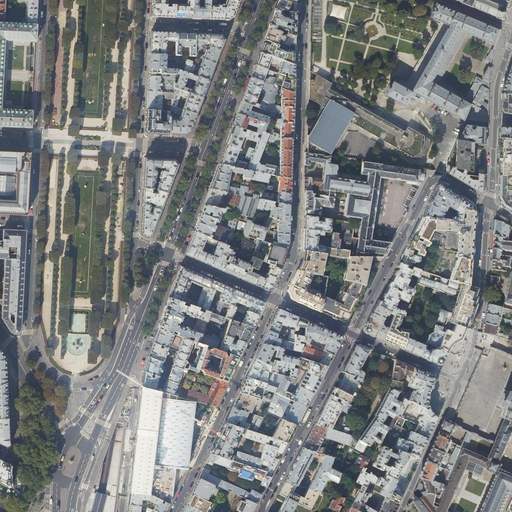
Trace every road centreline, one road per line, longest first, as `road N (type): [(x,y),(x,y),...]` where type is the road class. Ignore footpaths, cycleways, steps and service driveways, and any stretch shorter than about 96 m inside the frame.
road 1 (residential): [(274,299),(296,241),(304,0)]
road 2 (residential): [(173,511),(274,299)]
road 3 (residential): [(352,333),(433,179),(488,203)]
road 4 (residential): [(259,511),(352,333)]
road 5 (residential): [(488,203),(481,304),(459,380)]
road 6 (residential): [(121,511),(136,383),(120,373)]
road 7 (residential): [(459,380),(401,511)]
road 8 (residential): [(45,0),(38,141)]
road 9 (primary): [(205,149),(251,29)]
road 10 (residential): [(137,145),(144,23)]
